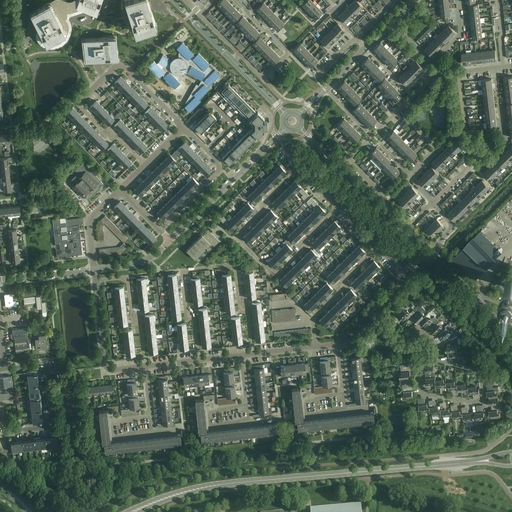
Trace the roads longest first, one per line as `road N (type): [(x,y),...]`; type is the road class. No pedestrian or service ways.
road 1 (secondary): [(134,511),(193,488),(475,462)]
road 2 (residential): [(298,167),(234,237),(279,273),(337,207)]
road 3 (residential): [(184,128),(117,65),(78,102),(144,164)]
road 4 (residential): [(194,361),(180,270),(233,266),(251,354)]
road 5 (residential): [(432,354),(415,357),(417,392),(482,402),(478,370),(448,361)]
road 6 (tertiary): [(425,257),(299,128)]
road 7 (residential): [(170,242),(285,128)]
road 8 (residential): [(95,280),(105,367),(144,366)]
road 9 (residential): [(376,247),(312,320),(314,347)]
road 10 (tertiary): [(511,344),(425,257)]
